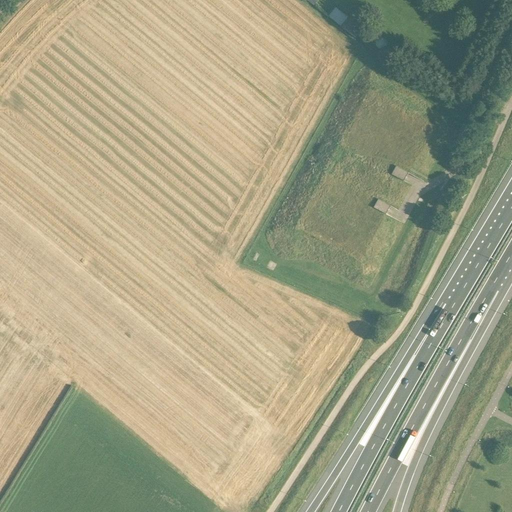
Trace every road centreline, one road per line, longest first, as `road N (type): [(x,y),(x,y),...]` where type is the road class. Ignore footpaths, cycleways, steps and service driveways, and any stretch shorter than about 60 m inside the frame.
road 1 (motorway): [(367,511),(491,287)]
road 2 (motorway): [(451,307),(309,511)]
road 3 (motorway): [(397,511),(491,287)]
road 4 (motorway): [(451,307),(339,511)]
